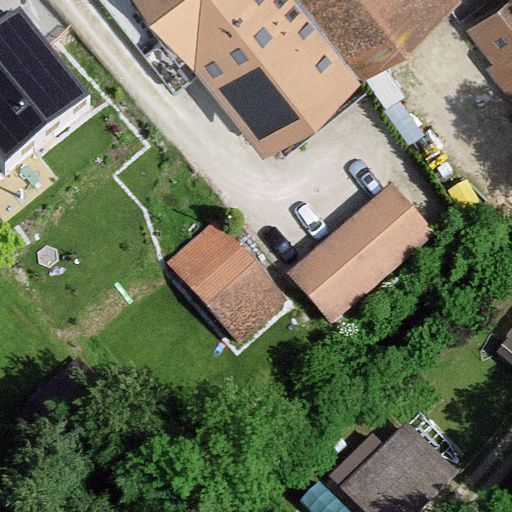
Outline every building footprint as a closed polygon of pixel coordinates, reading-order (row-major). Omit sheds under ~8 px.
[(273,146),(368,71),(313,0),(83,0),(166,111),(196,123),(226,109),(273,146)] [(313,0),(368,71),(454,0),(313,0)] [(511,106),(511,0),(500,0),(456,34),(511,106)] [(0,42),(0,181),(85,114),(17,29),(0,42)] [(339,319),(442,226),(396,175),(292,269),(339,319)] [(290,312),(206,220),(147,274),(232,365),(290,312)] [(318,484),(346,511),(423,511),(504,430),(437,364),(318,484)]
